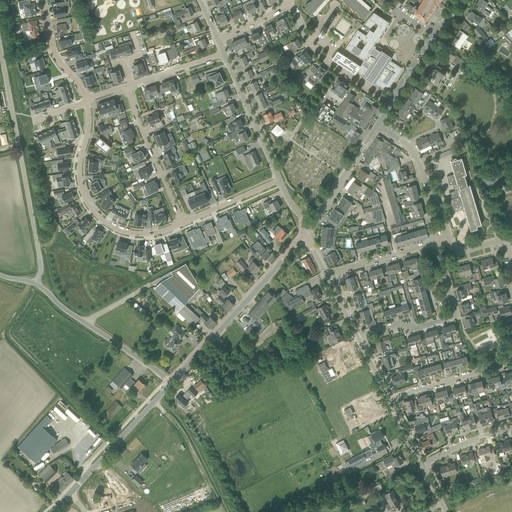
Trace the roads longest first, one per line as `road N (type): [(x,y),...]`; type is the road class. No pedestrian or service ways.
road 1 (unclassified): [(34,282),(40,266),(0,47)]
road 2 (residential): [(182,223),(139,234),(90,208),(78,170),(86,102)]
road 3 (tertiary): [(169,384),(305,236)]
road 4 (residential): [(356,335),(453,319),(435,243)]
road 5 (unclassified): [(169,384),(34,282)]
road 6 (tertiary): [(69,495),(169,384)]
road 7 (residential): [(182,223),(126,86)]
road 8 (residential): [(390,99),(315,52),(289,2)]
road 9 (residential): [(451,239),(413,152),(377,125)]
road 10 (residential): [(280,179),(223,53)]
road 11 (unclassified): [(511,359),(388,398)]
road 12 (tertiary): [(390,99),(459,0)]
